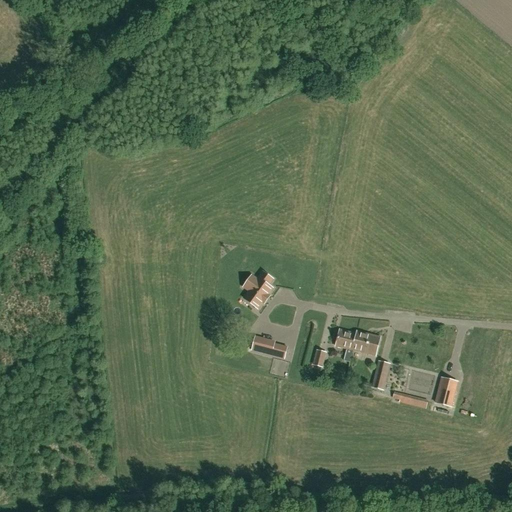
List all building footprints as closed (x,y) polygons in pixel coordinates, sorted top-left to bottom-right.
[(269,296),(268,295),(272,288),(268,286),(272,279),(263,272),(257,280),(252,276),(251,276),(248,281),(247,282),(244,287),(243,287),(244,288),(249,291),(244,299),(258,309),(262,302),(264,303),(264,304),(270,296),(269,296)] [(375,356),(380,338),(357,332),(356,335),(339,331),(335,346),(347,349),(344,361),(350,363),(353,350),(375,356)] [(277,357),(284,359),(287,347),(280,346),(274,344),(255,339),(252,351),(277,357)] [(303,354),(304,347),(295,346),(294,353),(303,354)] [(327,353),(318,351),(313,366),(323,369),(327,353)] [(382,391),(386,373),(389,364),(379,362),(372,388),(382,391)] [(415,374),(414,382),(431,384),(432,376),(415,374)] [(435,405),(450,408),(456,383),(442,379),(435,405)] [(399,401),(399,403),(425,410),(427,403),(393,394),(392,399),(399,401)]
